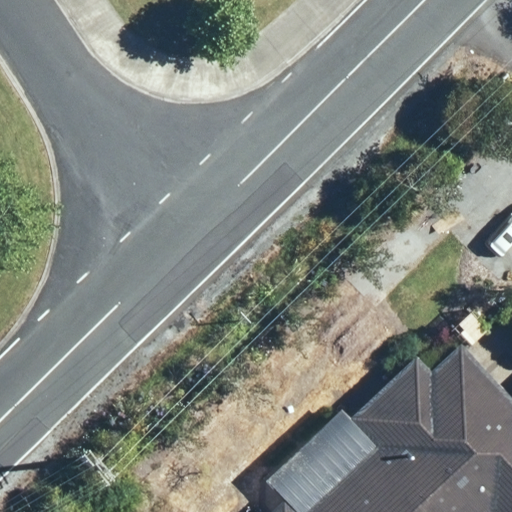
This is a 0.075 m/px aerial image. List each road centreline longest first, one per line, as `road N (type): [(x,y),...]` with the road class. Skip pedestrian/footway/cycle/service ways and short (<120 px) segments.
road 1 (residential): [(180,237),(419,0)]
road 2 (residential): [(180,237),(26,0)]
road 3 (residential): [(0,417),(180,237)]
